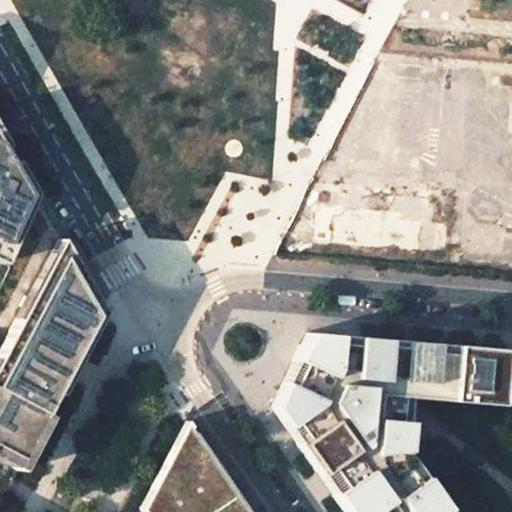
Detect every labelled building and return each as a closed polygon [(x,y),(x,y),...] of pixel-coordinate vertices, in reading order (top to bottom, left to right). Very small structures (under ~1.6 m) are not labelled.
[(11,158),(0,138),(0,266),(1,267),(33,197),(11,158)] [(81,280),(57,239),(0,346),(0,451),(21,462),(45,416),(38,413),(49,392),(56,395),(65,378),(69,371),(77,355),(100,312),(81,280)] [(437,343),(306,329),(269,407),(342,511),(358,511),(417,470),(399,448),(403,427),(405,417),(408,398),(433,400),(437,343)] [(500,350),(437,343),(433,400),(496,405),(500,350)] [(243,511),(176,417),(127,509),(129,511),(243,511)] [(0,462),(16,471),(21,462),(0,451),(0,462)] [(443,511),(417,470),(358,511),(443,511)]
